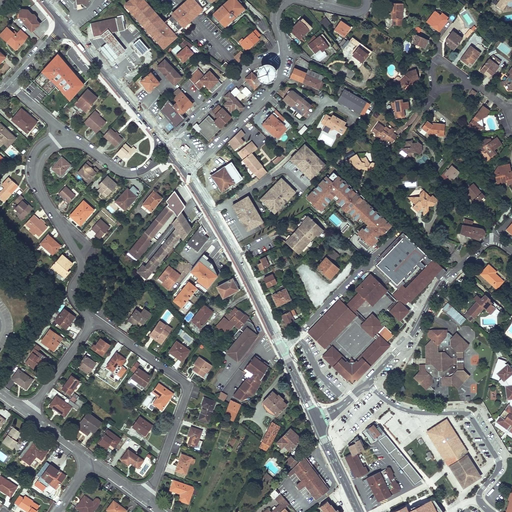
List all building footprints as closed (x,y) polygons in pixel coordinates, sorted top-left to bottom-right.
[(143,0),(129,0),(125,4),(128,7),(127,8),(135,17),(136,16),(139,20),(138,21),(143,26),(144,26),(147,30),(152,36),(153,35),(156,39),(155,40),(163,48),(170,43),(168,41),(174,35),(191,20),(180,8),(177,10),(177,9),(171,14),(172,15),(164,22),(164,21),(163,22),(160,19),(161,18),(146,2),(145,2),(143,0)] [(187,0),(184,3),(196,16),(201,11),(213,0),(187,0)] [(235,0),(229,0),(219,10),(225,16),(233,10),(235,12),(242,6),(235,0)] [(511,0),(500,0),(496,6),(503,11),(507,5),(509,2),(511,1),(511,0)] [(193,18),(196,16),(184,3),(182,5),(179,7),(180,8),(191,20),(193,18)] [(402,19),(403,3),(392,3),(391,13),(392,13),(392,15),(391,15),(391,19),(393,19),(393,25),(401,25),(401,19),(402,19)] [(31,31),(40,24),(28,10),(20,9),(20,13),(19,17),(31,31)] [(440,14),(435,11),(427,22),(431,25),(432,24),(440,30),(447,20),(446,19),(440,14)] [(90,24),(93,37),(100,36),(111,33),(125,30),(122,16),(90,24)] [(325,29),(331,24),(325,17),(319,22),(325,29)] [(311,27),(302,18),(300,21),(309,30),(311,27)] [(309,30),(300,21),(291,29),(296,34),(295,35),(299,39),(301,37),(309,30)] [(350,27),(341,21),(335,30),(344,36),(350,27)] [(7,27),(0,34),(0,35),(6,41),(8,40),(17,48),(21,44),(25,40),(28,37),(22,31),(18,35),(17,33),(14,31),(13,33),(7,27)] [(255,30),(243,40),(244,42),(241,44),(246,49),(247,48),(248,48),(259,39),(257,37),(260,35),(255,30)] [(462,38),(452,31),(445,40),(449,43),(452,45),(453,44),(456,46),(459,43),(462,38)] [(126,50),(111,33),(100,36),(106,43),(100,48),(111,62),(126,50)] [(331,44),(322,33),(319,36),(328,47),(331,44)] [(428,40),(416,34),(412,43),(416,45),(415,46),(415,47),(416,47),(416,48),(417,48),(418,48),(418,47),(419,46),(425,49),(428,40)] [(328,47),(319,36),(316,38),(314,40),(311,37),(306,41),(315,53),(321,49),(323,51),(328,47)] [(371,51),(352,37),(349,41),(358,48),(358,47),(368,55),(371,51)] [(149,50),(139,39),(133,45),(142,56),(149,50)] [(349,41),(348,39),(346,41),(342,46),(362,62),(368,55),(358,47),(358,48),(349,41)] [(8,40),(6,41),(15,50),(17,48),(8,40)] [(185,48),(177,55),(183,62),(193,53),(190,50),(193,45),(185,40),(180,44),(185,48)] [(481,53),(470,46),(460,59),(467,65),(469,62),(472,64),(481,53)] [(241,51),(235,57),(239,61),(245,55),(241,51)] [(85,85),(58,53),(32,81),(40,88),(48,96),(56,87),(69,102),(85,85)] [(300,57),(296,62),(303,67),(307,62),(300,57)] [(493,62),(489,59),(480,70),(484,74),(486,70),(492,75),(499,66),(493,62)] [(165,60),(157,67),(160,70),(161,69),(164,72),(163,73),(168,79),(169,78),(172,81),(171,82),(174,85),(182,78),(165,60)] [(226,61),(221,66),(228,71),(233,66),(231,64),(229,65),(228,63),(226,61)] [(198,89),(203,85),(204,86),(205,85),(212,93),(221,84),(209,71),(204,76),(197,69),(198,67),(196,64),(188,71),(191,75),(188,78),(189,78),(194,84),(198,89)] [(266,77),(267,77),(268,76),(269,76),(270,76),(270,75),(271,74),(271,72),(271,71),(270,70),(270,69),(269,69),(267,68),(266,68),(265,68),(264,69),(263,70),(262,72),(262,73),(262,74),(263,75),(264,76),(265,77),(266,77)] [(323,76),(308,70),(308,71),(307,73),(305,73),(299,70),(294,68),(291,77),(318,88),(321,89),(323,82),(321,81),(323,76)] [(419,79),(415,69),(408,71),(398,83),(404,88),(409,83),(411,81),(413,82),(415,80),(419,79)] [(150,72),(140,81),(147,90),(148,90),(150,90),(159,83),(150,72)] [(251,72),(245,79),(247,81),(244,84),(251,91),(254,88),(254,89),(261,82),(251,72)] [(264,83),(258,88),(261,91),(267,85),(264,83)] [(79,108),(80,107),(86,113),(93,106),(91,105),(98,98),(87,88),(74,104),(79,108)] [(177,96),(173,99),(177,102),(178,103),(177,103),(184,112),(193,104),(178,88),(173,92),(177,96)] [(370,104),(344,89),(337,101),(363,115),(370,104)] [(243,100),(247,96),(241,91),(237,95),(243,100)] [(311,106),(299,96),(293,91),(289,95),(287,94),(282,99),(288,104),(290,102),(293,105),(291,107),(295,110),(297,109),(298,110),(300,112),(299,113),(302,116),(311,106)] [(228,101),(224,104),(231,112),(235,108),(239,112),(243,108),(229,92),(224,97),(228,101)] [(408,101),(402,102),(402,99),(391,101),(392,109),(394,109),(395,118),(405,117),(403,109),(409,108),(408,101)] [(176,127),(185,119),(181,115),(184,112),(177,103),(178,103),(177,102),(173,106),(167,100),(160,110),(176,127)] [(220,128),(231,117),(219,105),(212,112),(217,117),(214,121),(208,115),(198,125),(200,128),(201,129),(200,130),(199,131),(208,140),(221,128),(220,128)] [(490,111),(483,105),(466,128),(470,131),(483,129),(481,119),(487,115),(487,114),(490,111)] [(27,133),(36,123),(26,115),(27,113),(21,109),(13,118),(21,124),(19,126),(27,133)] [(96,133),(106,122),(99,116),(99,117),(96,117),(95,116),(98,113),(95,111),(84,122),(86,123),(90,123),(94,126),(94,130),(96,133)] [(37,122),(27,113),(26,115),(36,123),(37,122)] [(272,114),(264,123),(267,125),(265,127),(274,136),(275,135),(283,126),(284,125),(276,118),(272,114)] [(345,123),(333,115),(331,118),(330,120),(324,117),(321,123),(325,125),(324,127),(329,130),(335,129),(343,133),(346,127),(343,126),(345,123)] [(21,124),(13,118),(12,120),(19,126),(21,124)] [(445,124),(435,123),(435,126),(434,126),(432,125),(427,121),(421,129),(431,135),(444,136),(445,124)] [(388,130),(386,129),(387,127),(386,126),(385,127),(378,122),(372,131),(376,134),(375,135),(382,141),(384,138),(387,140),(388,140),(392,143),(397,136),(393,132),(394,131),(390,129),(389,129),(388,130)] [(0,138),(8,146),(15,138),(9,132),(8,133),(7,132),(8,131),(0,124),(0,138)] [(303,124),(298,132),(301,135),(307,127),(303,124)] [(278,138),(286,129),(283,126),(275,135),(278,138)] [(110,129),(104,136),(116,146),(122,139),(118,136),(115,133),(110,129)] [(237,147),(243,141),(240,137),(243,134),(243,133),(240,130),(228,142),(233,147),(234,146),(236,146),(237,147)] [(501,145),(496,137),(491,140),(490,141),(488,139),(483,139),(479,142),(482,146),(481,147),(484,153),(486,151),(491,157),(496,153),(494,150),(501,145)] [(254,173),(258,179),(267,172),(262,166),(251,153),(257,148),(251,141),(239,151),(241,153),(241,155),(244,159),(243,160),(254,173)] [(421,145),(417,142),(416,143),(412,144),(412,141),(406,141),(401,147),(402,150),(410,156),(413,153),(416,152),(419,155),(422,152),(421,145)] [(125,144),(117,153),(123,158),(125,156),(126,157),(127,157),(128,157),(129,156),(136,149),(133,146),(131,149),(125,144)] [(320,168),(324,164),(304,145),(300,149),(302,150),(299,152),(298,151),(293,156),(291,159),(294,162),(293,162),(300,169),(300,168),(302,170),(307,176),(308,175),(311,178),(318,171),(316,169),(318,167),(320,168)] [(285,157),(282,154),(273,162),(276,165),(285,157)] [(363,158),(358,157),(356,154),(355,155),(350,158),(346,160),(349,165),(352,163),(354,166),(355,165),(356,167),(355,168),(359,169),(360,169),(362,168),(366,169),(366,170),(372,172),(373,169),(376,167),(377,163),(372,162),(370,163),(368,161),(368,160),(365,157),(363,158)] [(66,160),(61,157),(51,168),(61,176),(71,165),(67,162),(66,163),(64,162),(66,160)] [(459,157),(455,161),(461,166),(465,162),(459,157)] [(88,161),(79,171),(85,177),(83,178),(88,182),(91,178),(91,177),(92,176),(98,170),(95,167),(93,170),(90,167),(92,165),(88,161)] [(224,166),(211,175),(213,178),(215,182),(219,180),(221,183),(218,185),(218,186),(222,192),(235,183),(241,178),(231,163),(224,167),(224,166)] [(511,170),(511,171),(510,169),(509,164),(504,165),(505,168),(499,169),(500,173),(494,174),(497,184),(506,182),(506,180),(508,179),(509,184),(511,184),(511,187),(511,170)] [(443,173),(441,176),(446,180),(448,177),(451,180),(459,171),(452,165),(444,174),(443,173)] [(504,165),(498,166),(494,173),(494,174),(500,173),(499,169),(505,168),(504,165)] [(326,174),(306,196),(313,203),(311,204),(321,213),(323,210),(322,209),(333,197),(336,200),(335,201),(356,220),(359,217),(367,224),(363,228),(361,226),(355,233),(372,249),(394,224),(333,170),(328,176),(326,174)] [(107,176),(99,184),(101,186),(98,190),(106,197),(117,185),(112,181),(111,182),(109,180),(110,179),(107,176)] [(250,185),(258,180),(256,176),(248,182),(250,185)] [(9,177),(0,186),(0,191),(1,192),(0,192),(0,197),(4,201),(11,193),(10,192),(12,190),(13,191),(18,186),(9,177)] [(274,213),(289,197),(288,196),(291,194),(292,195),(295,192),(282,179),(281,178),(278,182),(279,182),(277,184),(276,183),(271,189),(271,190),(270,191),(269,191),(261,199),(263,202),(264,201),(266,203),(265,204),(274,213)] [(465,190),(464,191),(467,194),(468,193),(472,198),(477,203),(480,200),(483,197),(484,196),(473,183),(469,186),(465,190)] [(65,186),(58,193),(66,200),(69,203),(75,196),(65,186)] [(120,197),(116,201),(125,210),(136,197),(128,190),(121,198),(120,197)] [(168,204),(163,211),(168,215),(172,211),(173,211),(181,201),(174,190),(166,201),(168,204)] [(430,197),(427,193),(424,193),(424,191),(423,190),(421,192),(419,194),(419,196),(416,197),(412,201),(415,204),(412,207),(418,212),(423,207),(424,207),(425,208),(426,206),(428,206),(433,206),(438,200),(432,195),(430,197)] [(152,192),(142,204),(151,212),(162,198),(158,194),(157,195),(152,192)] [(20,195),(15,201),(18,204),(15,208),(21,213),(19,215),(18,216),(22,220),(32,208),(28,205),(27,205),(22,200),(23,199),(24,198),(20,195)] [(248,196),(234,204),(249,230),(263,222),(248,196)] [(93,210),(84,201),(71,216),(78,222),(81,219),(83,221),(93,210)] [(181,201),(173,211),(177,217),(181,212),(185,206),(181,201)] [(452,203),(449,206),(457,213),(460,210),(452,203)] [(151,212),(142,204),(141,206),(151,214),(152,213),(151,212)] [(249,230),(234,204),(232,205),(247,231),(249,230)] [(152,237),(173,211),(172,211),(168,215),(163,211),(156,219),(161,224),(158,228),(152,224),(147,229),(153,234),(151,236),(152,237)] [(176,227),(183,219),(185,218),(181,212),(177,217),(172,222),(176,227)] [(33,215),(25,223),(31,228),(29,230),(34,235),(36,233),(39,236),(47,227),(44,224),(39,220),(33,215)] [(308,215),(306,216),(303,221),(302,222),(302,223),(299,227),(295,231),(296,232),(294,234),(293,233),(290,236),(286,240),(285,242),(298,254),(302,250),(306,245),(311,241),(316,235),(318,237),(319,235),(323,231),(324,230),(308,215)] [(184,238),(192,228),(185,218),(183,219),(176,227),(173,230),(175,232),(178,234),(179,232),(182,236),(184,238)] [(100,219),(93,226),(98,231),(97,233),(95,234),(100,238),(105,232),(106,231),(110,228),(100,219)] [(156,219),(152,224),(158,228),(161,224),(156,219)] [(482,229),(472,227),(472,225),(473,221),(464,219),(463,225),(461,233),(479,240),(486,232),(482,229)] [(188,241),(187,243),(198,251),(209,238),(202,233),(204,231),(201,225),(194,234),(191,238),(188,241)] [(151,236),(146,231),(142,236),(148,241),(151,236)] [(172,248),(181,237),(182,236),(179,232),(178,234),(175,232),(165,243),(172,248)] [(406,233),(376,264),(397,284),(419,261),(425,267),(435,276),(439,279),(446,272),(406,233)] [(53,254),(60,246),(48,234),(40,243),(53,254)] [(148,241),(142,236),(129,251),(138,258),(151,243),(148,241)] [(312,242),(311,241),(306,245),(302,250),(304,251),(305,250),(306,250),(307,249),(308,248),(309,247),(310,246),(310,244),(312,242)] [(172,248),(165,243),(162,246),(169,251),(172,248)] [(161,261),(169,251),(162,246),(154,256),(161,261)] [(326,257),(317,267),(330,278),(338,269),(331,262),(332,260),(333,261),(339,255),(333,250),(326,257)] [(138,258),(129,251),(128,253),(137,260),(138,258)] [(209,253),(199,265),(203,268),(204,267),(209,270),(208,272),(211,274),(220,263),(209,253)] [(62,254),(51,266),(64,277),(69,272),(67,270),(72,263),(62,254)] [(264,261),(261,262),(258,264),(260,270),(269,266),(269,265),(272,264),(270,260),(268,255),(265,256),(262,258),(264,261)] [(147,278),(161,261),(154,256),(146,266),(144,264),(138,271),(147,278)] [(281,264),(280,264),(276,266),(272,268),(274,273),(284,268),(283,267),(281,264)] [(168,265),(158,278),(163,282),(162,283),(166,287),(167,285),(170,288),(176,280),(173,278),(177,273),(168,265)] [(488,265),(480,274),(496,288),(503,281),(495,274),(495,275),(494,274),(494,273),(496,271),(488,265)] [(425,267),(405,288),(402,285),(395,293),(397,295),(394,297),(396,299),(399,301),(390,311),(400,321),(409,311),(403,306),(408,301),(409,302),(435,276),(425,267)] [(272,274),(265,278),(266,280),(265,281),(268,286),(276,283),(272,274)] [(324,349),(356,316),(353,312),(356,310),(365,300),(372,306),(384,293),(387,291),(387,290),(370,274),(355,290),(358,293),(346,306),(339,299),(311,329),(307,332),(323,348),(324,349)] [(232,278),(217,287),(223,298),(238,289),(235,284),(232,278)] [(184,311),(200,291),(187,280),(171,300),(184,311)] [(285,288),(287,288),(285,284),(275,289),(277,292),(272,294),(277,306),(291,299),(285,288)] [(384,293),(393,302),(396,300),(387,291),(384,293)] [(479,298),(476,302),(467,312),(464,316),(468,319),(471,321),(474,318),(473,317),(482,306),(484,307),(491,314),(491,315),(497,315),(503,309),(497,304),(497,305),(485,294),(481,299),(479,298)] [(387,309),(390,311),(399,301),(396,299),(396,300),(393,302),(387,309)] [(135,309),(132,315),(140,320),(143,316),(148,319),(155,308),(149,305),(147,309),(144,307),(140,305),(139,307),(137,310),(135,309)] [(484,307),(482,306),(473,317),(474,318),(484,307)] [(202,307),(195,317),(195,318),(192,321),(200,327),(213,312),(208,308),(206,311),(202,307)] [(230,310),(224,317),(234,325),(239,329),(249,318),(244,314),(239,310),(235,307),(231,312),(230,310)] [(64,309),(59,316),(55,321),(66,329),(68,330),(71,327),(69,325),(67,324),(71,319),(72,320),(75,317),(64,309)] [(292,310),(290,311),(281,315),(286,324),(288,323),(292,321),(290,318),(292,317),(292,316),(295,315),(292,310)] [(356,316),(364,322),(366,320),(356,310),(353,312),(356,316)] [(360,326),(372,337),(373,336),(376,333),(384,325),(372,314),(366,320),(364,322),(360,326)] [(224,317),(214,327),(225,336),(234,325),(224,317)] [(249,318),(239,329),(242,332),(226,353),(229,355),(230,354),(235,358),(234,359),(237,361),(245,350),(244,350),(247,345),(248,346),(257,335),(252,325),(251,323),(252,322),(249,318)] [(160,321),(151,334),(156,338),(155,339),(161,343),(168,333),(163,329),(165,325),(160,321)] [(171,329),(166,324),(165,325),(163,329),(168,333),(171,329)] [(387,341),(393,335),(392,333),(389,331),(384,326),(378,332),(387,341)] [(41,341),(41,342),(53,350),(62,338),(50,329),(44,338),(41,341)] [(429,329),(429,341),(431,339),(438,345),(441,342),(444,345),(450,345),(450,339),(453,336),(449,332),(447,332),(447,329),(429,329)] [(453,336),(450,339),(450,345),(444,345),(441,342),(438,345),(431,339),(429,341),(425,346),(425,358),(429,358),(429,364),(426,365),(419,365),(419,371),(413,377),(416,381),(422,380),(423,387),(426,390),(430,386),(432,383),(432,377),(438,377),(441,377),(442,386),(448,386),(451,383),(454,386),(457,389),(461,385),(460,379),(466,379),(470,376),(463,370),(457,370),(457,364),(451,364),(450,358),(457,358),(457,352),(463,351),(469,345),(466,342),(459,342),(459,336),(456,332),(453,336)] [(326,352),(324,355),(330,361),(329,363),(334,368),(335,366),(336,366),(342,372),(344,371),(347,374),(349,374),(349,376),(349,377),(349,378),(350,378),(350,379),(351,379),(352,379),(353,379),(353,378),(354,378),(354,377),(355,377),(355,376),(355,373),(357,373),(360,370),(361,372),(377,356),(378,357),(383,352),(382,351),(388,344),(386,342),(376,333),(373,336),(376,339),(355,362),(348,362),(332,346),(326,352)] [(101,338),(96,345),(94,344),(92,348),(102,355),(110,345),(101,338)] [(176,341),(167,354),(177,360),(178,358),(182,361),(190,351),(187,349),(183,346),(176,341)] [(34,349),(30,354),(31,355),(26,363),(34,369),(38,363),(39,364),(42,360),(45,362),(48,359),(34,349)] [(457,370),(463,370),(463,351),(457,352),(457,358),(450,358),(451,364),(457,364),(457,370)] [(116,353),(106,366),(113,371),(117,366),(117,365),(118,364),(120,366),(125,359),(116,353)] [(85,356),(80,363),(82,364),(80,367),(88,373),(96,363),(85,356)] [(199,356),(194,364),(196,365),(193,370),(201,376),(204,371),(206,372),(206,373),(212,365),(199,356)] [(251,377),(250,376),(234,397),(240,400),(253,394),(261,380),(268,366),(263,362),(254,356),(244,369),(247,372),(248,370),(253,374),(251,377)] [(344,377),(352,385),(363,373),(379,357),(378,357),(377,356),(361,372),(360,370),(357,373),(355,373),(355,376),(355,377),(354,377),(354,378),(353,378),(353,379),(352,379),(351,379),(350,379),(350,378),(349,378),(349,377),(349,376),(349,374),(347,374),(344,371),(342,372),(336,366),(335,366),(334,368),(340,374),(344,377)] [(511,368),(511,370),(509,367),(510,366),(507,363),(506,364),(504,363),(505,361),(499,358),(497,363),(496,363),(492,373),(493,373),(494,373),(492,378),(499,380),(500,377),(501,378),(501,379),(503,382),(505,381),(507,378),(508,377),(510,379),(508,380),(511,384),(511,385),(511,386),(510,387),(509,387),(509,388),(508,388),(507,389),(507,390),(507,391),(506,392),(507,392),(507,394),(508,395),(509,396),(510,397),(511,397),(511,399),(510,405),(508,404),(505,409),(505,410),(504,409),(500,416),(497,422),(505,427),(504,428),(506,430),(508,431),(511,432),(511,368)] [(138,368),(129,380),(139,387),(140,385),(144,387),(151,377),(146,373),(145,375),(144,373),(145,372),(138,368)] [(18,370),(12,379),(26,389),(32,380),(18,370)] [(71,376),(68,380),(69,380),(68,383),(67,382),(62,389),(70,394),(79,381),(71,376)] [(250,376),(248,376),(233,396),(234,397),(250,376)] [(430,386),(435,390),(435,396),(449,396),(448,386),(442,386),(441,377),(438,377),(432,377),(432,383),(430,386)] [(159,383),(153,392),(158,396),(156,400),(159,403),(157,406),(162,409),(167,402),(165,400),(167,398),(169,399),(173,394),(159,383)] [(272,391),(263,401),(277,415),(287,405),(282,401),(283,400),(277,394),(276,395),(272,391)] [(216,398),(223,402),(226,397),(227,395),(220,392),(216,398)] [(67,404),(56,396),(50,405),(56,410),(57,409),(58,410),(58,411),(65,416),(71,407),(72,408),(73,407),(75,404),(74,403),(70,400),(67,404)] [(216,402),(203,398),(201,405),(203,405),(198,419),(209,423),(216,402)] [(239,404),(231,400),(228,405),(224,417),(227,418),(232,420),(239,404)] [(93,433),(101,423),(88,413),(77,427),(87,434),(90,430),(93,433)] [(132,427),(145,436),(148,431),(147,431),(148,430),(149,430),(152,426),(139,417),(132,427)] [(467,453),(468,452),(446,418),(426,431),(448,465),(467,453)] [(280,426),(272,422),(259,446),(267,450),(280,426)] [(377,441),(378,440),(380,439),(385,436),(385,435),(376,423),(370,428),(372,430),(369,432),(373,436),(377,441)] [(21,432),(13,427),(3,442),(12,449),(17,441),(15,440),(14,440),(15,438),(16,439),(21,432)] [(202,431),(191,427),(188,435),(191,436),(191,438),(190,437),(188,444),(199,448),(202,441),(198,440),(202,431)] [(301,439),(290,429),(277,442),(282,446),(284,444),(290,450),(301,439)] [(98,443),(106,449),(110,444),(111,442),(116,446),(120,440),(107,430),(98,443)] [(380,439),(389,451),(416,484),(423,479),(387,434),(385,435),(385,436),(380,439)] [(364,448),(362,445),(364,444),(361,439),(359,439),(358,436),(351,442),(347,445),(348,446),(352,455),(356,453),(359,451),(364,448)] [(19,456),(22,458),(34,442),(31,440),(22,452),(19,456)] [(22,458),(30,464),(36,456),(41,459),(41,460),(47,452),(34,442),(22,458)] [(130,462),(131,462),(132,463),(131,463),(138,468),(143,461),(128,450),(121,460),(128,465),(130,462)] [(355,478),(369,472),(368,469),(366,469),(365,466),(366,466),(365,463),(362,465),(357,455),(360,454),(359,451),(356,453),(352,455),(346,458),(355,478)] [(467,453),(448,465),(463,488),(482,476),(467,453)] [(189,463),(191,458),(181,454),(176,471),(185,474),(189,463)] [(41,459),(36,456),(30,464),(35,467),(41,459)] [(298,463),(290,456),(286,461),(293,468),(298,463)] [(314,472),(303,457),(298,463),(293,468),(295,471),(303,481),(314,472)] [(51,464),(42,476),(50,482),(50,481),(58,487),(66,476),(58,470),(56,469),(57,468),(51,464)] [(388,467),(387,468),(388,469),(386,470),(385,469),(379,472),(368,478),(371,484),(379,501),(400,490),(400,489),(398,483),(396,483),(392,475),(392,473),(390,468),(388,467)] [(317,476),(314,472),(303,481),(306,485),(317,476)] [(274,480),(268,475),(265,479),(271,484),(274,480)] [(0,476),(0,489),(11,496),(17,486),(9,482),(9,483),(7,482),(8,481),(0,476)] [(328,490),(317,476),(306,485),(316,498),(328,490)] [(368,478),(362,481),(365,487),(369,484),(371,484),(368,478)] [(193,487),(173,480),(170,490),(175,492),(176,490),(178,491),(178,492),(181,494),(179,500),(188,503),(193,487)] [(371,484),(369,484),(378,501),(379,501),(371,484)] [(289,504),(281,494),(278,496),(287,506),(289,504)] [(14,503),(18,505),(23,498),(19,495),(14,503)] [(78,504),(76,507),(82,511),(92,511),(99,503),(100,501),(99,499),(98,499),(96,498),(94,499),(93,502),(92,503),(89,500),(88,502),(87,501),(87,500),(87,497),(84,496),(81,499),(82,502),(80,504),(78,504)] [(287,506),(278,496),(275,499),(280,504),(271,511),(268,508),(263,511),(288,511),(285,508),(287,506)] [(26,499),(23,498),(18,505),(25,510),(26,509),(29,511),(28,511),(36,511),(37,511),(36,510),(39,506),(32,502),(33,501),(28,498),(26,499)] [(406,504),(391,511),(389,511),(442,511),(434,498),(408,510),(406,504)] [(113,500),(107,510),(106,511),(125,511),(127,510),(113,500)] [(330,504),(327,500),(319,506),(322,510),(321,511),(322,511),(340,511),(337,509),(336,510),(331,504),(330,504)]
